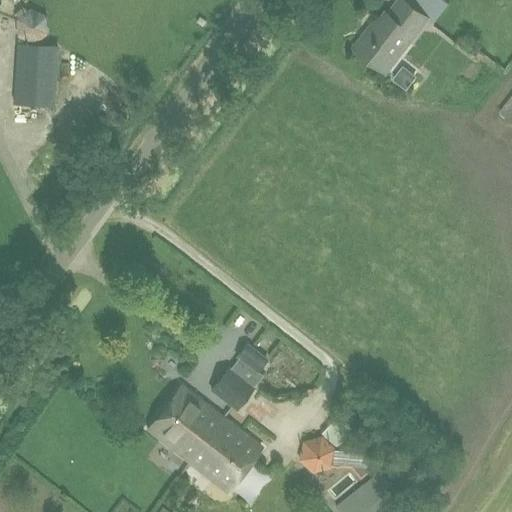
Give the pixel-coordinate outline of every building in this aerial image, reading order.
[(383,71),(424,18),(401,0),(399,0),(387,17),(383,14),(367,35),(364,33),(353,48),(383,71)] [(37,41),(52,37),(46,13),(30,17),(37,41)] [(20,46),(17,92),(40,93),(41,84),(51,84),(54,49),(20,46)] [(511,98),(500,114),(511,122),(511,98)] [(269,383),(278,370),(247,346),(237,358),(269,383)] [(236,411),(253,388),(229,369),(211,392),(236,411)] [(188,462),(223,418),(181,386),(147,429),(188,462)] [(261,449),(223,418),(188,462),(227,492),(261,449)] [(329,445),(310,441),(305,443),(298,460),(313,473),(329,467),(334,452),(329,445)] [(367,481),(384,503),(396,493),(379,472),(367,481)] [(367,482),(339,501),(346,511),(377,511),(384,507),(367,482)]
